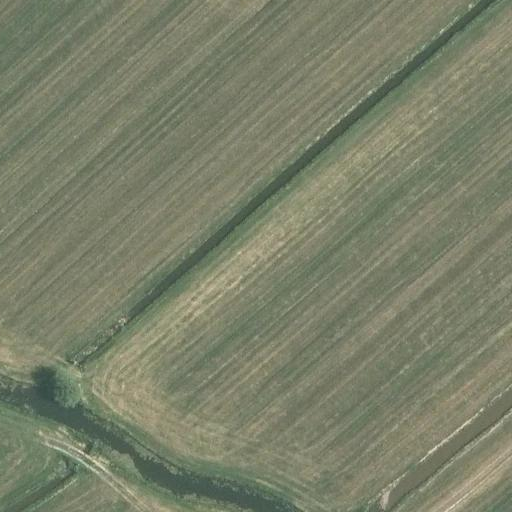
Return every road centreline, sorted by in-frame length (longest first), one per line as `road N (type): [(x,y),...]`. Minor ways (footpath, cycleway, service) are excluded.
road 1 (track): [(0,346),(72,372),(322,511)]
road 2 (track): [(47,441),(149,511)]
